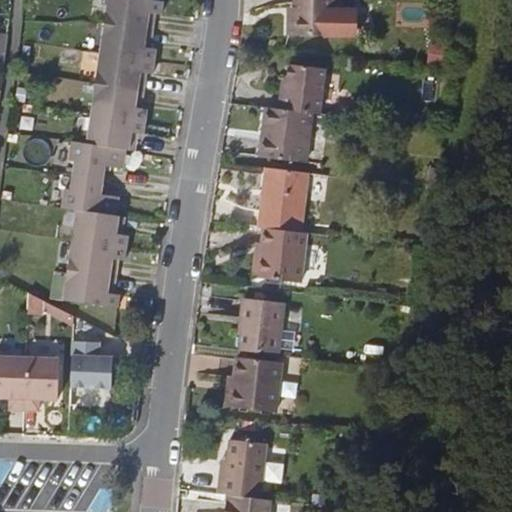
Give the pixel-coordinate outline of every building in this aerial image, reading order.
[(152,8),(158,8),(164,9),(164,0),(110,0),(108,20),(149,26),(152,8)] [(334,0),(297,0),(297,12),(292,11),(291,34),(333,35),(358,36),(359,10),(334,9),(334,0)] [(156,27),(158,8),(152,8),(149,26),(156,27)] [(108,20),(104,50),(156,58),(158,46),(153,44),(146,44),(149,26),(108,20)] [(156,27),(149,26),(146,44),(153,44),(156,27)] [(104,50),(99,80),(140,85),(143,68),(149,69),(155,70),(156,58),(104,50)] [(282,106),(314,110),(322,111),(328,66),(293,61),(290,78),(290,84),(285,83),(282,106)] [(147,87),(149,69),(143,68),(140,85),(147,87)] [(99,80),(95,108),(148,116),(150,105),(144,104),(138,103),(140,85),(99,80)] [(147,87),(140,85),(138,103),(144,104),(147,87)] [(282,106),(269,104),(267,123),(272,124),(270,137),(265,136),(262,153),(307,160),(314,110),(282,106)] [(95,108),(90,140),(127,145),(132,146),(134,128),(140,129),(146,129),(148,116),(95,108)] [(138,147),(140,129),(134,128),(132,146),(138,147)] [(77,156),(75,171),(105,176),(107,161),(125,163),(127,145),(90,140),(73,137),(71,155),(77,156)] [(441,187),(445,167),(436,166),(433,186),(441,187)] [(264,229),(271,230),(306,234),(312,172),(274,167),(271,199),(267,198),(264,229)] [(64,203),(82,206),(118,210),(121,193),(103,191),(105,176),(75,171),(72,186),(67,185),(64,203)] [(82,206),(78,236),(130,244),(131,232),(126,231),(120,230),(122,211),(118,210),(82,206)] [(129,212),(122,211),(120,230),(126,231),(129,212)] [(306,234),(271,230),(269,247),(268,258),(262,257),(259,279),(307,284),(313,235),(306,234)] [(78,236),(74,267),(113,273),(116,254),(123,255),(129,255),(130,244),(78,236)] [(120,274),(123,255),(116,254),(113,273),(120,274)] [(74,267),(73,271),(69,297),(122,305),(123,293),(118,292),(111,291),(113,273),(74,267)] [(56,295),(69,297),(73,271),(60,269),(56,295)] [(118,292),(120,274),(113,273),(111,291),(118,292)] [(247,353),(284,357),(289,306),(249,301),(247,324),(250,324),(247,353)] [(76,342),(75,388),(115,389),(116,358),(102,357),(102,343),(76,342)] [(284,357),(247,353),(246,360),(243,360),(240,381),(237,409),(280,414),(286,357),(284,357)] [(14,411),(28,411),(29,359),(0,357),(0,399),(14,400),(14,411)] [(63,359),(29,359),(28,411),(43,412),(43,400),(62,401),(63,359)] [(231,409),(237,409),(240,381),(234,381),(231,409)] [(273,446),(231,441),(227,480),(220,479),(219,495),(228,496),(266,500),(273,446)] [(228,496),(228,503),(277,509),(278,502),(266,500),(228,496)] [(276,511),(277,509),(228,503),(226,511),(276,511)]
